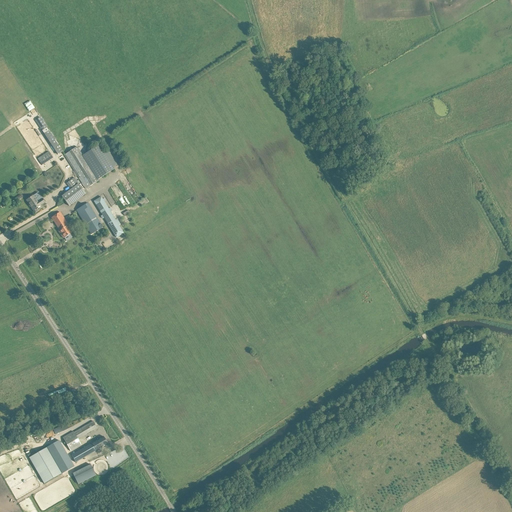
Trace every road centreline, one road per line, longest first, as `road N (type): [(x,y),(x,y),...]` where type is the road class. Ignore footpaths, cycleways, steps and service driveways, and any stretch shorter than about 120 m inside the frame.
road 1 (track): [(249,0),(276,86),(419,329)]
road 2 (unclassified): [(173,511),(0,244)]
road 3 (track): [(428,342),(511,484)]
road 4 (unknown): [(0,244),(117,181)]
